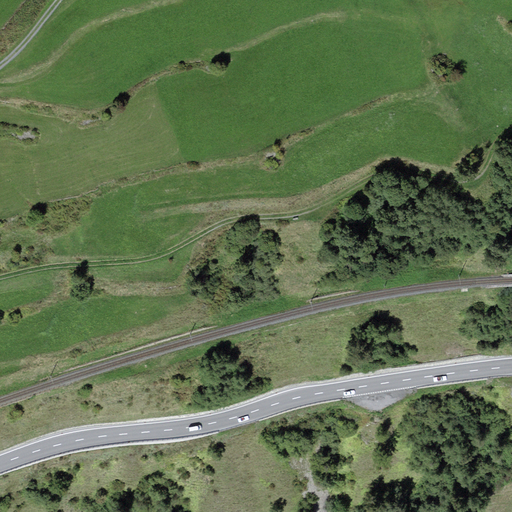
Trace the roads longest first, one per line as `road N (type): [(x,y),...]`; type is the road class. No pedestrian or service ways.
road 1 (track): [(0,276),(160,254),(220,222),(291,214),(389,172),(466,181),(511,127)]
road 2 (primary): [(511,366),(320,392),(192,426),(83,438),(0,463)]
